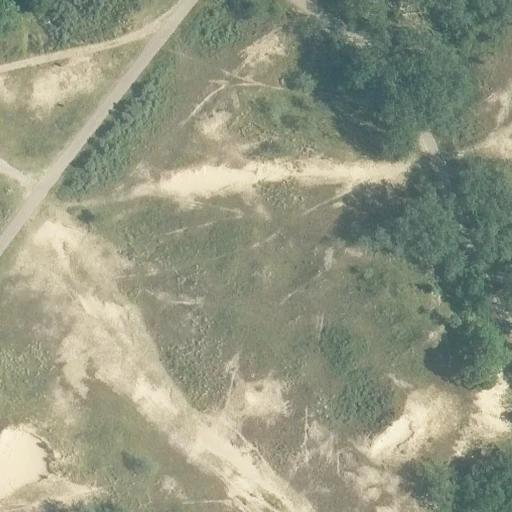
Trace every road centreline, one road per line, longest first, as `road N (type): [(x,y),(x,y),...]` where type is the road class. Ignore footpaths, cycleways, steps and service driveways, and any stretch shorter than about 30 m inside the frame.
road 1 (track): [(511,331),(485,287),(395,76),(357,38),(296,0)]
road 2 (track): [(0,245),(190,0)]
